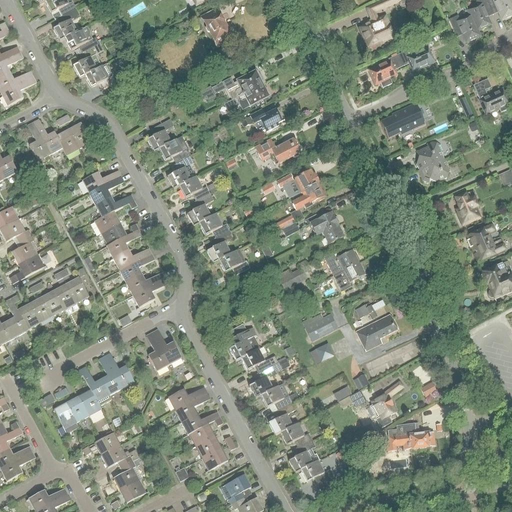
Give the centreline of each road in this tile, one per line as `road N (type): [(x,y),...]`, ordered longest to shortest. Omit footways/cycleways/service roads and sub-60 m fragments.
road 1 (residential): [(468,490),(469,425),(459,376),(398,211)]
road 2 (residential): [(180,306),(185,264),(115,135),(105,120),(60,97)]
road 3 (residential): [(287,511),(180,306)]
road 4 (residential): [(352,121),(466,69),(511,37)]
road 5 (residential): [(53,386),(47,374),(180,306)]
road 6 (residential): [(352,121),(289,0)]
road 7 (residential): [(337,511),(468,490)]
road 8 (unclassified): [(511,167),(398,211)]
